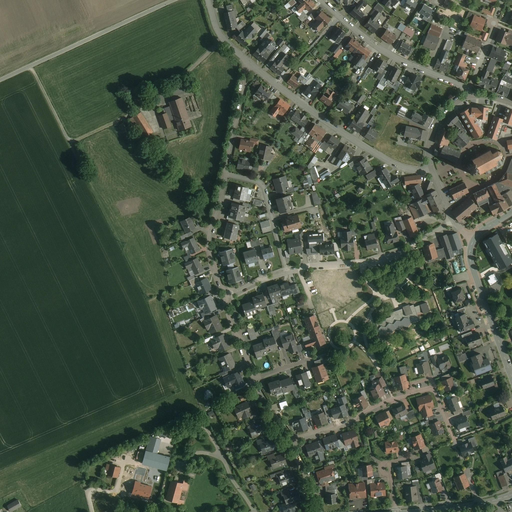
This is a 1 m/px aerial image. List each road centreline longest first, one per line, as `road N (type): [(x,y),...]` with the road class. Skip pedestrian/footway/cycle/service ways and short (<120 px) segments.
road 1 (residential): [(433,172),(402,168),(360,145),(247,60)]
road 2 (residential): [(290,441),(433,386),(453,439)]
road 3 (unclassified): [(0,80),(164,4)]
road 4 (residential): [(321,0),(374,44),(467,92)]
road 5 (residential): [(453,222),(386,255),(298,269)]
road 6 (secondary): [(511,377),(470,261),(472,242)]
road 7 (residential): [(225,174),(209,241),(225,297)]
road 8 (residential): [(286,271),(263,188),(225,174)]
